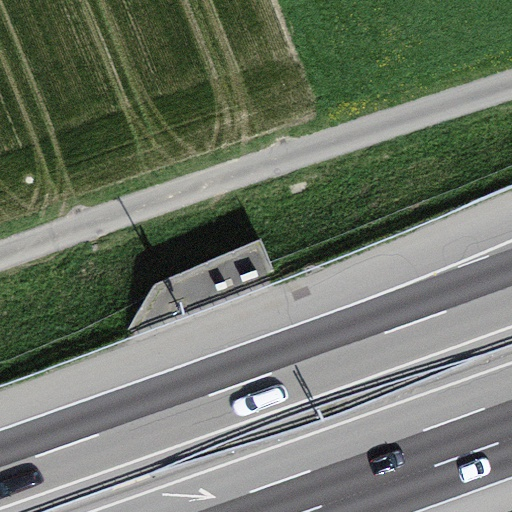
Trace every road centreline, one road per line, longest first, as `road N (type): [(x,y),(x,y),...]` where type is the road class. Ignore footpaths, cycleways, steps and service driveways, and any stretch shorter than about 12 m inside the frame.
road 1 (motorway): [(511,286),(0,468)]
road 2 (unclassified): [(0,255),(511,83)]
road 3 (motorway): [(248,511),(511,418)]
